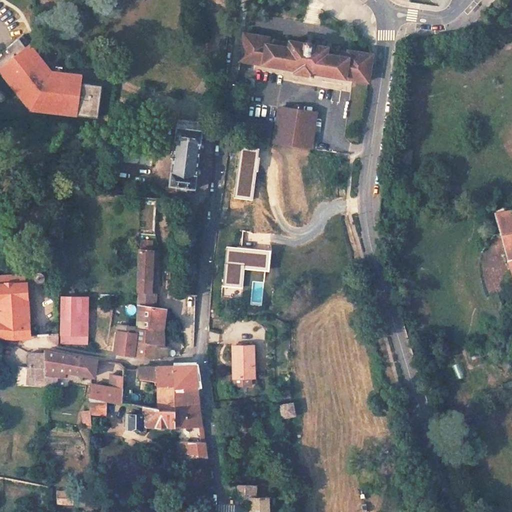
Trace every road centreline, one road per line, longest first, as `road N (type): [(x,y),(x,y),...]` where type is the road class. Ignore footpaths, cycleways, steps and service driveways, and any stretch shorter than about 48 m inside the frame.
road 1 (residential): [(242,0),(198,339),(221,511)]
road 2 (tertiary): [(453,511),(361,223),(390,13)]
road 3 (unknown): [(34,345),(144,364),(202,360),(182,310),(164,296)]
